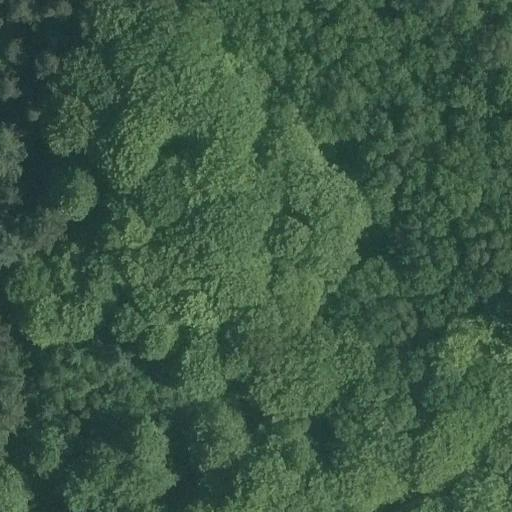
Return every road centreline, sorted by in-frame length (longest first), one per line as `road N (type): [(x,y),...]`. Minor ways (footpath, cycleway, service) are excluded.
road 1 (track): [(0,454),(84,129)]
road 2 (track): [(84,129),(128,0)]
